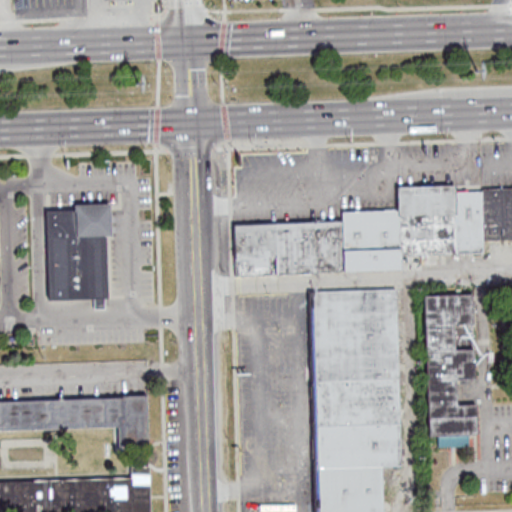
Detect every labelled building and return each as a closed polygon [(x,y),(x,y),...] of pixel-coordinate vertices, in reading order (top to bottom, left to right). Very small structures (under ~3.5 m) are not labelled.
[(129,0),(108,0),(109,11),(130,10),(129,0)] [(453,252),(396,253),(394,209),(394,187),(452,186),(452,191),(453,252)] [(511,238),(480,239),(479,191),(478,188),(511,187),(511,238)] [(479,191),(480,239),(480,252),(453,252),(452,191),(479,191)] [(45,300),(43,211),(72,210),(72,206),(106,205),(107,235),(103,235),(104,298),(101,299),(101,308),(92,308),(92,299),(45,300)] [(396,253),(396,269),(340,271),(338,221),(338,211),(394,209),(396,253)] [(338,221),(340,271),(232,275),(230,224),(338,221)] [(393,289),(397,465),(378,466),(378,511),(313,511),(308,291),(393,289)] [(473,434),(465,434),(465,445),(435,446),(435,435),(426,436),(421,295),(468,294),(469,324),(450,324),(451,350),(470,349),(471,379),(452,380),(453,405),(472,404),(473,434)] [(143,396),(145,445),(115,446),(115,427),(0,431),(0,401),(119,398),(119,396),(143,396)] [(0,511),(0,482),(128,478),(128,467),(144,467),(146,511),(0,511)]
